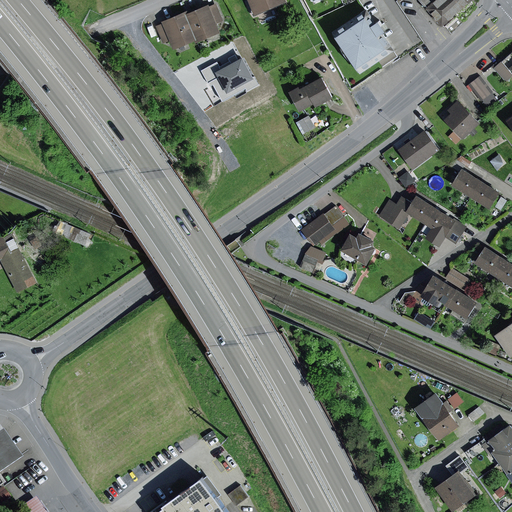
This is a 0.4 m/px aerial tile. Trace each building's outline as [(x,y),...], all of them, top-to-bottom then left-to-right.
[(222,0),(220,0),(190,13),(202,41),(225,31),(221,20),(229,16),(222,0)] [(290,0),(255,0),(260,12),(291,0),(290,0)] [(425,0),(442,22),(471,0),(425,0)] [(372,5),(338,28),(365,70),(400,48),(372,5)] [(189,11),(162,22),(170,41),(177,38),(180,45),(199,37),(189,11)] [(511,53),(502,62),(511,75),(511,53)] [(318,75),(288,90),(298,112),(329,97),(318,75)] [(481,76),(468,86),(484,109),(497,99),(481,76)] [(450,113),(445,117),(459,137),(476,124),(458,99),(447,108),(450,113)] [(424,130),(397,150),(411,169),(438,150),(424,130)] [(468,198),(479,181),(460,169),(449,186),(468,198)] [(410,172),(403,178),(409,185),(417,179),(410,172)] [(479,181),(468,198),(489,211),(499,194),(479,181)] [(420,222),(431,204),(413,194),(409,201),(402,197),(398,206),(390,201),(380,218),(401,230),(409,216),(420,222)] [(431,204),(420,222),(430,227),(423,239),(438,248),(455,217),(431,204)] [(335,207),(302,231),(314,248),(347,223),(335,207)] [(62,222),(57,233),(86,245),(90,234),(62,222)] [(0,256),(0,257),(11,251),(7,242),(16,238),(13,232),(0,238),(0,256)] [(379,245),(354,232),(345,249),(370,262),(379,245)] [(498,276),(508,260),(486,246),(476,262),(498,276)] [(11,251),(0,257),(17,292),(36,283),(19,248),(11,251)] [(326,254),(309,248),(301,267),(319,274),(326,254)] [(511,262),(508,260),(498,276),(511,284),(511,262)] [(57,261),(49,266),(52,271),(60,266),(57,261)] [(472,281),(452,269),(446,279),(465,291),(472,281)] [(457,287),(437,275),(421,302),(431,308),(434,302),(444,308),(457,287)] [(478,301),(459,289),(449,306),(468,317),(478,301)] [(433,327),(437,321),(422,311),(418,317),(433,327)] [(511,322),(498,331),(511,353),(511,322)] [(437,392),(415,407),(437,440),(460,425),(451,412),(444,402),(437,392)] [(457,393),(444,402),(451,412),(463,402),(457,393)] [(497,464),(511,452),(511,427),(510,425),(483,445),(497,464)] [(0,471),(22,457),(2,429),(0,430),(0,471)] [(511,452),(497,464),(511,483),(511,482),(511,452)] [(457,471),(434,487),(450,511),(474,497),(457,471)] [(167,500),(150,511),(149,511),(231,511),(204,474),(168,501),(167,500)] [(241,485),(229,494),(237,505),(249,497),(241,485)] [(46,511),(36,497),(23,505),(27,511),(46,511)]
